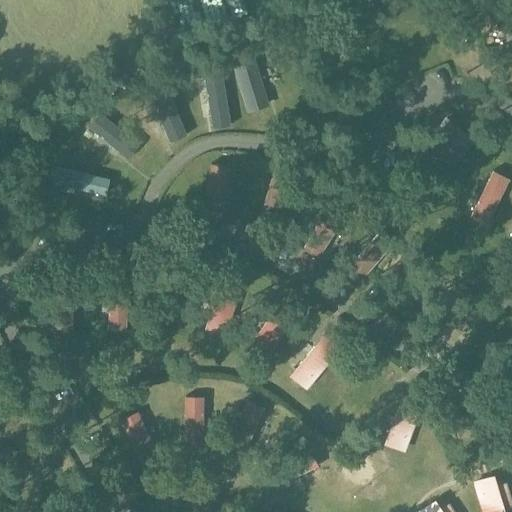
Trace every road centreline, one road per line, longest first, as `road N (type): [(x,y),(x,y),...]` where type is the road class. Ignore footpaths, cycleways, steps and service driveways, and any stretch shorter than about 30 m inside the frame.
road 1 (unclassified): [(0,256),(134,237),(219,240),(262,255),(473,396),(511,406)]
road 2 (unknown): [(181,234),(155,185),(183,146),(228,135),(297,146),(379,135),(434,97),(477,93),(511,107)]
